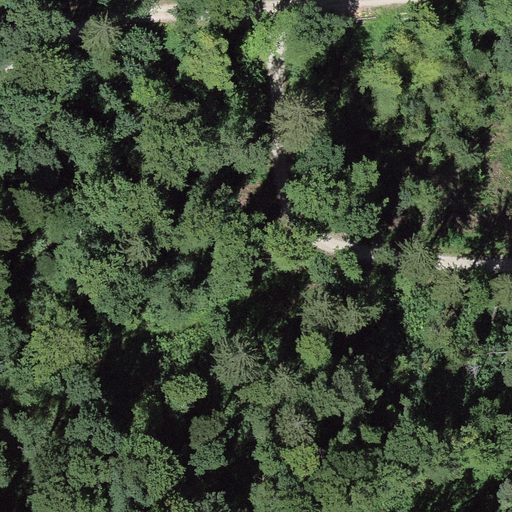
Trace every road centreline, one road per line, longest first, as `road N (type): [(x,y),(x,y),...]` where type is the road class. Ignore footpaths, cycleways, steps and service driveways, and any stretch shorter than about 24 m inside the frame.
road 1 (track): [(280,10),(278,127),(288,207),(313,237),(355,251),(511,263)]
road 2 (track): [(375,0),(280,10),(144,9),(117,16),(0,83)]
road 3 (track): [(89,374),(244,312),(418,256)]
